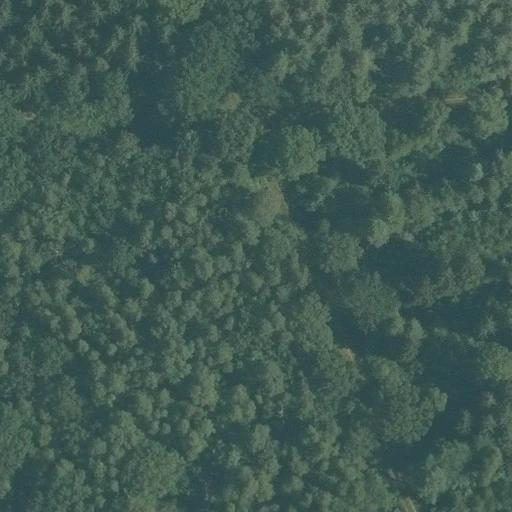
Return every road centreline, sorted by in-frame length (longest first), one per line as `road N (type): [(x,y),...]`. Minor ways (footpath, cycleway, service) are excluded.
road 1 (track): [(407,511),(216,96)]
road 2 (track): [(216,96),(299,114),(511,100)]
road 3 (track): [(216,96),(0,114)]
